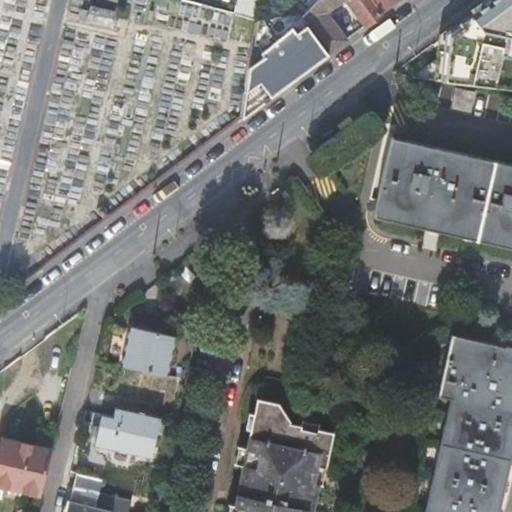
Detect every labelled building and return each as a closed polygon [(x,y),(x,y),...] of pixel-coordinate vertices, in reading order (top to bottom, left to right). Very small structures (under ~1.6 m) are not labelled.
[(220,0),(175,0),(174,3),(235,18),(239,0),(229,0),(229,2),(220,0)] [(511,0),(492,0),(452,32),(446,72),(511,78),(511,0)] [(258,24),(241,119),(300,76),(328,55),(307,26),(302,19),(299,15),(259,22),(258,24)] [(469,113),(474,95),(455,91),(451,109),(469,113)] [(511,165),(392,138),(375,212),(428,224),(430,214),(446,218),(444,227),(511,242),(511,165)] [(430,214),(428,224),(444,227),(446,218),(430,214)] [(174,336),(131,326),(122,365),(165,375),(174,336)] [(495,511),(511,437),(511,348),(505,347),(505,348),(453,336),(440,395),(455,399),(429,511),(495,511)] [(85,409),(105,414),(116,417),(119,407),(87,399),(85,409)] [(297,511),(298,509),(312,511),(313,511),(319,485),(314,484),(317,469),(325,471),(333,435),(317,431),(316,434),(300,431),(301,428),(289,425),(289,424),(277,405),(257,400),(254,414),(249,413),(246,428),(250,429),(246,448),(242,466),(239,480),(234,505),(238,506),(236,511),(297,511)] [(116,417),(105,414),(98,443),(155,456),(164,417),(119,407),(116,417)] [(302,423),(301,428),(300,431),(316,434),(317,431),(318,426),(302,423)] [(0,452),(0,483),(42,494),(52,450),(3,438),(0,452)] [(322,486),(325,471),(317,469),(314,484),(319,485),(322,486)] [(99,506),(105,478),(78,472),(72,500),(69,499),(65,511),(113,511),(114,510),(99,506)]
